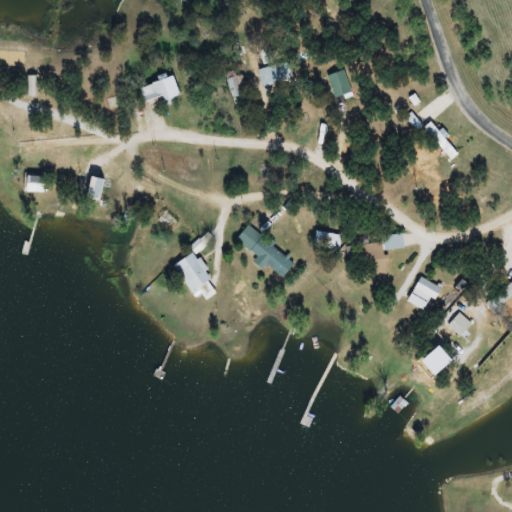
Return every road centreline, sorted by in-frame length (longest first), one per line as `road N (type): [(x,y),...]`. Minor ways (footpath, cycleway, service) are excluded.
road 1 (residential): [(511,202),(477,228),(415,245),(376,201),(242,211),(183,201),(153,162),(112,148),(19,179)]
road 2 (residential): [(511,144),(452,72),(417,0)]
